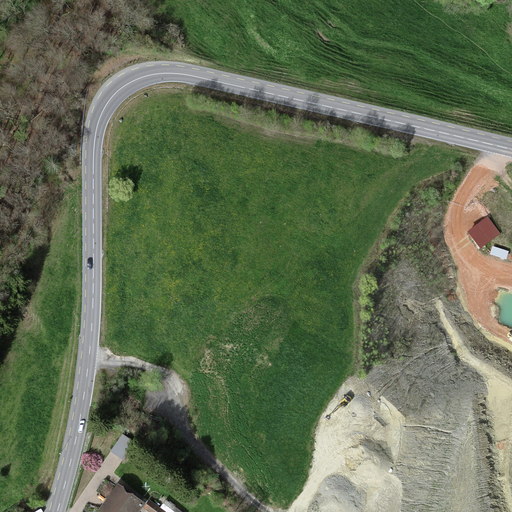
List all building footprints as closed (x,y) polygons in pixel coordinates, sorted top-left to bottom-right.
[(499,234),(487,218),(469,231),(481,247),(499,234)] [(120,439),(112,451),(123,459),(131,447),(120,439)] [(136,511),(142,504),(119,487),(103,510),(105,511),(136,511)] [(166,496),(160,503),(173,511),(179,505),(166,496)] [(165,511),(150,501),(146,508),(151,511),(165,511)]
